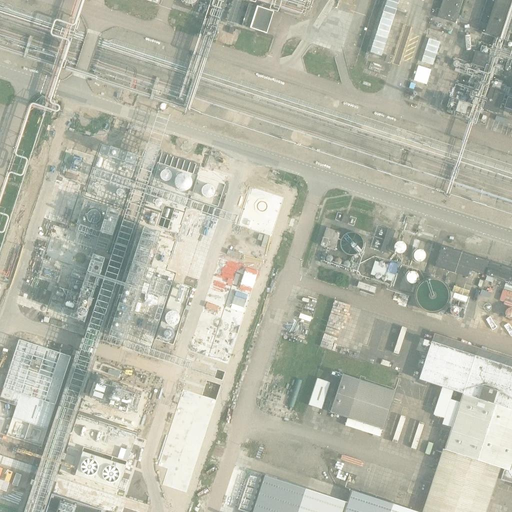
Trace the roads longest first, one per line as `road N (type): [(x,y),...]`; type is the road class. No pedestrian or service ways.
road 1 (unknown): [(148,176),(144,208),(237,239),(253,219),(248,208)]
road 2 (unknown): [(377,459),(402,399),(428,409),(411,470)]
road 3 (unknown): [(422,119),(485,0)]
